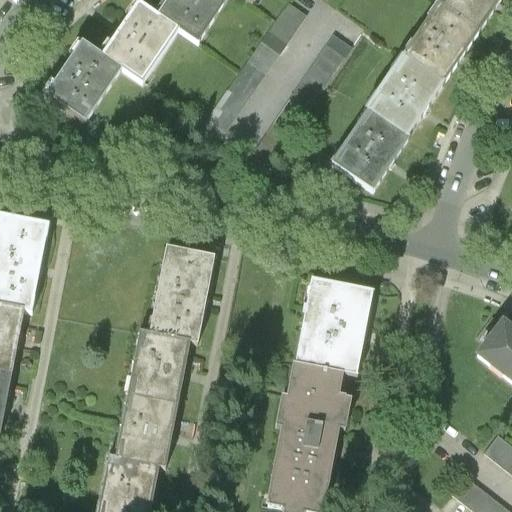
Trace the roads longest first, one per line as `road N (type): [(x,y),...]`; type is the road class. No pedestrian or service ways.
road 1 (residential): [(0,155),(433,248)]
road 2 (unknown): [(208,202),(228,157),(327,19)]
road 3 (residential): [(511,70),(472,140),(433,248)]
